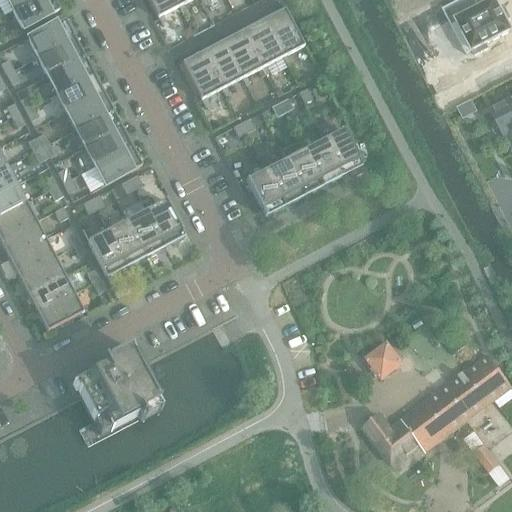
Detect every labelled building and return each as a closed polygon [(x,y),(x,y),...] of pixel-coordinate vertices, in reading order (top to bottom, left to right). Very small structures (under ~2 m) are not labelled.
[(5,0),(13,15),(41,0),(5,0)] [(22,33),(60,14),(52,0),(41,0),(13,15),(22,33)] [(179,10),(173,0),(147,0),(158,21),(159,20),(163,27),(166,25),(163,18),(179,10)] [(197,0),(173,0),(179,10),(182,17),(186,14),(183,8),(197,0)] [(465,0),(442,12),(467,57),(473,53),(475,57),(488,51),(486,47),(511,33),(506,24),(511,21),(505,10),(500,12),(495,3),(479,11),(476,12),(469,0),(465,0)] [(304,49),(284,12),(263,23),(282,61),(286,67),(290,65),(287,58),(304,49)] [(37,61),(75,42),(65,23),(27,42),(37,61)] [(282,61),(263,23),(243,33),(262,71),(266,78),(270,75),(267,69),(282,61)] [(194,39),(189,30),(181,34),(186,43),(194,39)] [(262,71),(243,33),(223,44),(242,82),(245,88),(250,86),(246,80),(262,71)] [(47,80),(84,60),(75,42),(37,61),(47,80)] [(242,82),(223,44),(203,55),(222,92),(225,99),(230,97),(226,90),(242,82)] [(222,92),(203,55),(181,66),(201,103),(202,102),(206,109),(209,107),(206,101),(222,92)] [(56,98),(94,78),(84,60),(47,80),(56,98)] [(511,79),(511,60),(489,73),(496,88),(511,79)] [(14,73),(9,63),(0,68),(6,78),(14,73)] [(20,84),(14,73),(6,78),(11,88),(20,84)] [(66,116),(103,96),(94,78),(56,98),(66,116)] [(511,88),(506,91),(511,102),(490,113),(498,127),(501,125),(511,145),(511,88)] [(312,102),(307,92),(298,96),(304,106),(312,102)] [(75,134),(113,115),(113,114),(103,96),(66,116),(75,134)] [(33,110),(28,99),(19,104),(25,114),(33,110)] [(293,112),(288,101),(279,106),(285,116),(293,112)] [(285,116),(279,106),(271,110),(277,121),(285,116)] [(20,117),(14,107),(6,111),(11,121),(20,117)] [(39,120),(33,110),(25,114),(30,125),(39,120)] [(271,121),(267,112),(260,116),(264,124),(271,121)] [(85,153),(122,133),(113,115),(75,134),(85,152),(85,153)] [(264,124),(260,116),(253,120),(257,128),(264,124)] [(25,127),(20,117),(11,121),(17,132),(25,127)] [(255,132),(249,122),(241,126),(244,131),(246,137),(255,132)] [(246,137),(244,131),(241,126),(233,130),(238,141),(246,137)] [(95,171),(132,151),(122,133),(85,153),(94,170),(95,171)] [(362,169),(343,133),(325,143),(343,179),(362,169)] [(49,147),(44,137),(36,141),(41,152),(49,147)] [(41,152),(36,141),(27,146),(33,156),(41,152)] [(343,179),(325,143),(305,153),(324,189),(343,179)] [(55,158),(49,147),(41,152),(47,162),(55,158)] [(104,189),(141,169),(132,151),(95,171),(104,189)] [(47,162),(41,152),(33,156),(38,167),(47,162)] [(324,189),(305,153),(285,163),(304,200),(324,189)] [(304,200),(285,163),(266,173),(285,210),(304,200)] [(0,196),(17,188),(7,170),(0,173),(0,196)] [(71,182),(66,172),(57,176),(63,186),(71,182)] [(285,210),(266,173),(247,183),(246,184),(261,212),(265,220),(273,216),(285,210)] [(143,189),(137,178),(129,183),(135,193),(143,189)] [(57,189),(52,179),(44,183),(49,193),(57,189)] [(76,193),(71,182),(63,186),(68,197),(76,193)] [(135,193),(129,183),(121,187),(126,198),(135,193)] [(0,219),(26,206),(17,188),(0,196),(0,219)] [(63,199),(57,189),(49,193),(54,204),(63,199)] [(104,209),(99,198),(91,203),(96,213),(104,209)] [(96,213),(91,203),(82,207),(88,218),(96,213)] [(182,235),(165,203),(164,204),(147,214),(166,250),(176,244),(184,240),(182,235)] [(0,242),(36,224),(26,206),(0,219),(0,242)] [(68,221),(63,211),(62,210),(54,215),(59,225),(68,221)] [(166,250),(147,214),(126,224),(146,260),(166,250)] [(0,246),(8,262),(45,242),(36,224),(0,242),(0,246)] [(146,260),(126,224),(107,234),(126,271),(146,260)] [(126,271),(107,234),(87,245),(106,281),(126,271)] [(81,246),(76,236),(67,240),(73,251),(81,246)] [(18,280),(55,261),(45,242),(8,262),(18,280)] [(87,257),(81,246),(73,251),(78,261),(87,257)] [(27,298),(64,279),(55,261),(18,280),(27,298)] [(100,283),(98,279),(95,272),(87,277),(92,287),(100,283)] [(37,317),(74,297),(64,279),(27,298),(37,317)] [(106,293),(100,283),(92,287),(97,297),(106,293)] [(46,335),(84,316),(74,297),(37,317),(46,335)] [(401,368),(387,348),(367,363),(381,383),(401,368)] [(140,413),(157,404),(129,351),(103,365),(107,374),(102,377),(100,373),(74,386),(76,390),(75,391),(93,425),(103,420),(110,434),(112,433),(111,433),(142,417),(140,413)] [(511,390),(488,358),(411,416),(400,424),(403,427),(424,454),(425,457),(511,390)] [(400,424),(389,432),(379,418),(365,430),(377,446),(403,427),(400,424)] [(424,454),(403,427),(377,446),(397,474),(424,454)] [(509,483),(488,454),(473,434),(466,439),(502,488),(509,483)]
